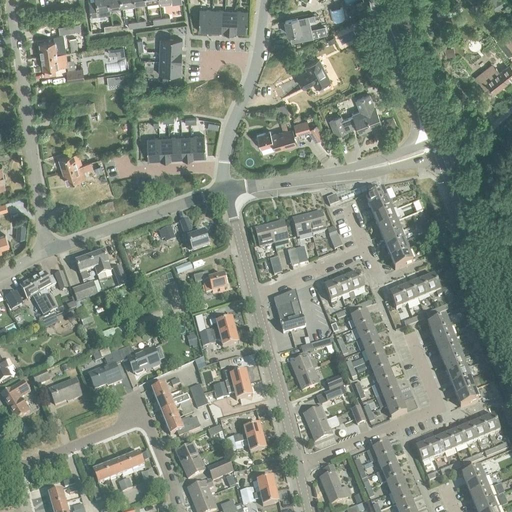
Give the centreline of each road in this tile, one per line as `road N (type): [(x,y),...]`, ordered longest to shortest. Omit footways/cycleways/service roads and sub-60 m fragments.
road 1 (residential): [(46,254),(11,0)]
road 2 (residential): [(298,465),(437,410),(407,335)]
road 3 (unclassified): [(46,254),(225,191)]
road 4 (tertiary): [(511,331),(444,162)]
road 5 (tertiary): [(298,465),(253,297)]
road 6 (tertiary): [(225,191),(353,171)]
road 7 (residential): [(16,469),(133,419)]
road 8 (residential): [(253,297),(365,250)]
